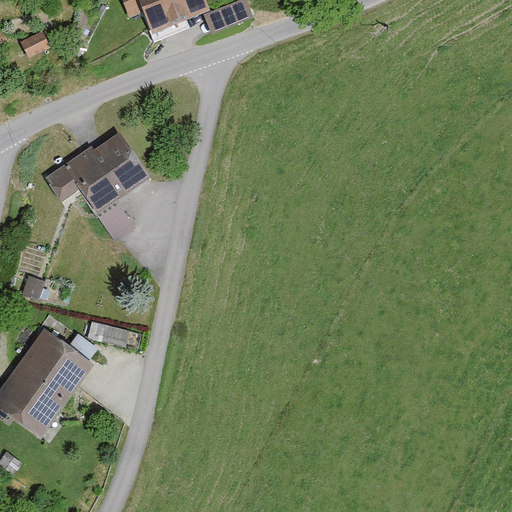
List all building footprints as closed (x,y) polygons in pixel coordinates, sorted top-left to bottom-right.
[(198,17),(190,0),(112,0),(122,25),(134,20),(141,39),(198,17)] [(39,53),(32,39),(13,47),(20,62),(39,53)] [(139,185),(108,141),(89,154),(87,151),(40,184),(56,207),(69,197),(86,221),(139,185)] [(36,285),(22,280),(16,298),(29,303),(36,285)] [(119,334),(97,329),(94,344),(115,349),(119,334)] [(58,351),(33,332),(0,375),(0,415),(29,437),(92,354),(69,336),(58,351)]
